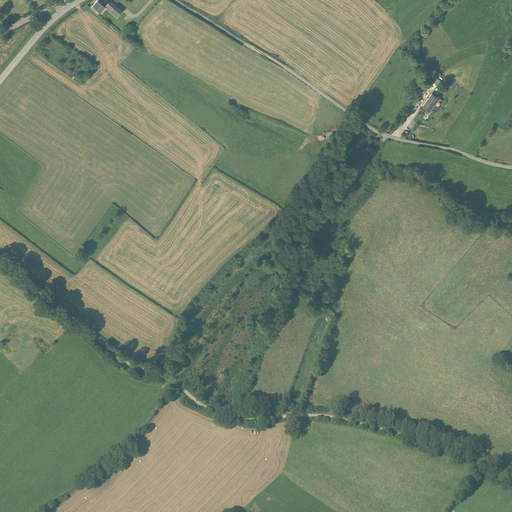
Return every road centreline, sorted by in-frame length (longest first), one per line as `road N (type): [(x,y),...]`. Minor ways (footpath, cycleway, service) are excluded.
road 1 (track): [(0,258),(134,366),(233,413),(330,416),(511,478)]
road 2 (unclassified): [(511,168),(387,137),(172,0)]
